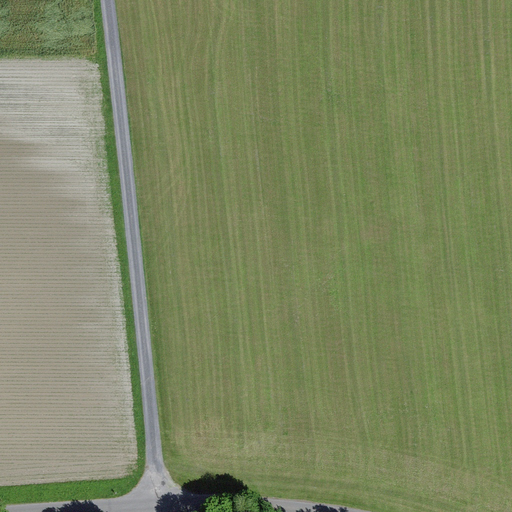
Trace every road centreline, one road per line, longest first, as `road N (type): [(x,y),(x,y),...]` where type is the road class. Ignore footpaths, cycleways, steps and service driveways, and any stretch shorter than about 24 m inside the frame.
road 1 (track): [(104,0),(158,504)]
road 2 (track): [(331,511),(158,504),(55,511)]
